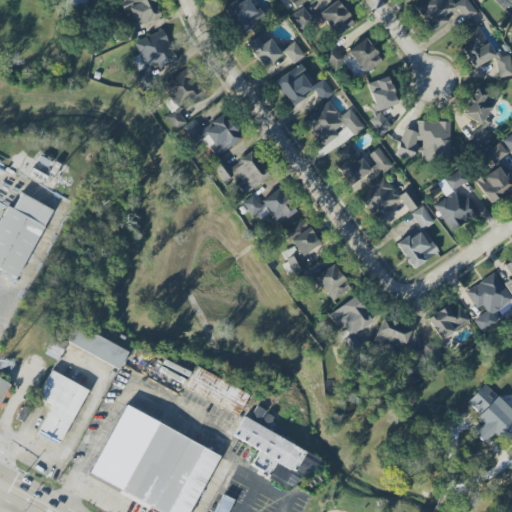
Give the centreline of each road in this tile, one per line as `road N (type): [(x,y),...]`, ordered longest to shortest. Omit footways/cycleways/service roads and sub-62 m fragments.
road 1 (residential): [(410,294),(391,286),(214,46),(190,0)]
road 2 (residential): [(511,230),(428,290),(410,294)]
